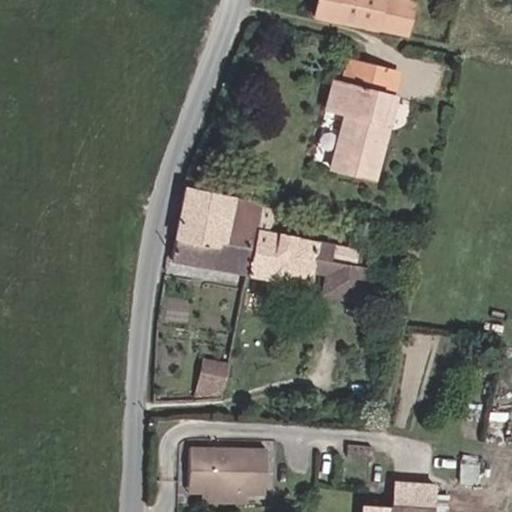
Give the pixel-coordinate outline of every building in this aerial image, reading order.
[(376,22),(381,0),(321,0),(319,14),(381,29),(382,24),(376,22)] [(382,24),(381,29),(380,33),(401,39),(410,0),(381,0),(376,22),(382,24)] [(343,80),(394,94),(399,71),(349,60),(343,80)] [(394,94),(343,80),(333,78),(326,106),(344,111),(330,164),(373,175),(394,94)] [(180,259),(255,274),(264,201),(190,185),(188,196),(180,259)] [(362,268),(366,253),(274,233),(281,204),(264,201),(255,274),(315,288),(318,272),(334,276),(329,296),(367,304),(374,271),(362,268)] [(417,262),(421,248),(405,244),(402,258),(417,262)] [(204,379),(229,384),(234,366),(208,360),(204,379)] [(191,391),(190,402),(203,402),(204,392),(191,391)] [(209,496),(250,496),(269,496),(270,454),(192,453),(192,496),(209,496)] [(395,486),(394,507),(432,511),(434,488),(395,486)] [(250,507),(250,496),(209,496),(209,506),(250,507)]
